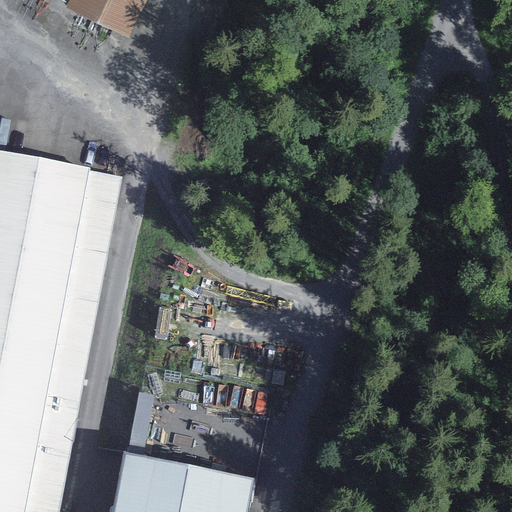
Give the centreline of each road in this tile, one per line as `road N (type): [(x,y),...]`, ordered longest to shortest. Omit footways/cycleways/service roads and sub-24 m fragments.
road 1 (unknown): [(439,1),(472,145),(511,265)]
road 2 (track): [(343,286),(236,270),(208,250),(155,166),(139,158)]
road 3 (unclassified): [(284,511),(343,286)]
